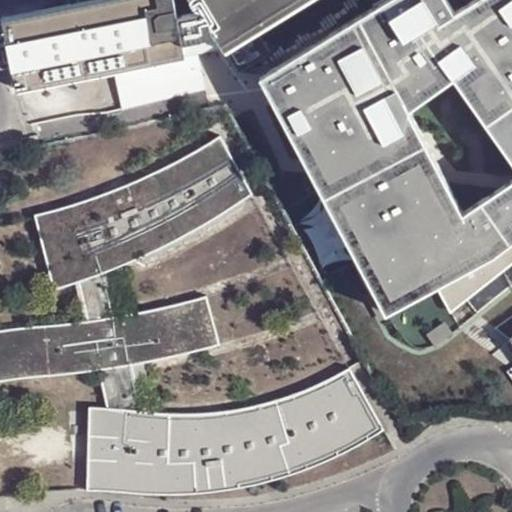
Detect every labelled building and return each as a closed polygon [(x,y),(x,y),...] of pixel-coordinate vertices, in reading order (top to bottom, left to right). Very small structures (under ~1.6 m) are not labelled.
[(218,36),(204,11),(181,15),(177,0),(100,0),(0,21),(0,52),(10,96),(146,66),(191,57),(187,41),(218,36)] [(259,31),(313,0),(197,0),(204,11),(218,36),(227,50),(259,31)] [(382,320),(442,287),(455,307),(511,265),(511,0),(475,0),(453,14),(443,0),(393,0),(263,81),(382,320)] [(259,31),(227,50),(241,74),(273,55),(259,31)] [(191,57),(146,66),(153,101),(212,89),(205,54),(191,57)] [(0,511),(0,385),(17,382),(70,377),(105,372),(114,411),(104,410),(102,488),(115,489),(170,492),(196,492),(236,488),(237,491),(255,489),(253,484),(269,481),(270,485),(287,480),(286,475),(303,471),(305,474),(321,468),(319,463),(335,457),(337,462),(352,455),(349,450),(365,442),(367,447),(383,437),(381,433),(387,429),(368,396),(360,400),(346,375),(317,390),(296,398),(271,406),(246,412),(222,415),(188,416),(149,413),(139,368),(222,348),(210,299),(169,309),(127,317),(117,272),(147,260),(149,263),(168,254),(210,231),(252,205),(238,177),(246,173),(226,136),(194,156),(172,168),(124,190),(97,200),(70,208),(41,216),(64,291),(85,284),(94,323),(0,333),(0,511)]
